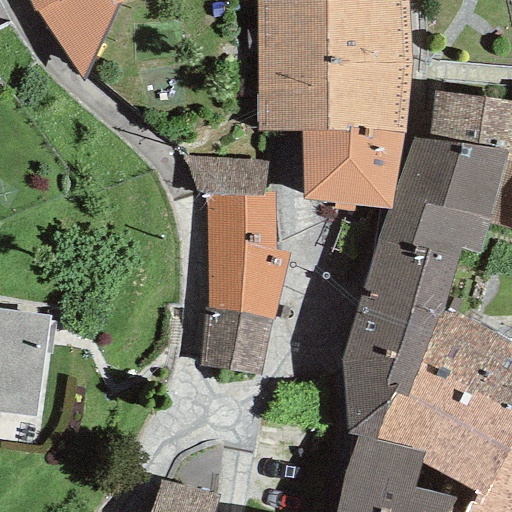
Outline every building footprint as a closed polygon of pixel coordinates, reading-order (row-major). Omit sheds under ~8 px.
[(27,0),(34,11),(37,10),(83,83),(118,3),(128,0),(27,0)] [(296,0),(255,1),(255,130),(300,131),(347,132),(348,128),(402,135),(409,63),(406,0),(296,0)] [(511,101),(433,92),(427,140),(506,151),(504,161),(511,162),(511,101)] [(390,209),(402,135),(348,128),(347,132),(300,131),(301,201),(333,203),(334,210),(353,210),(354,205),(385,209),(387,209),(390,209)] [(427,140),(413,138),(391,210),(387,210),(376,239),(459,259),(461,249),(478,255),(486,224),(504,161),(506,151),(427,140)] [(266,162),(181,157),(196,197),(204,195),(262,198),(262,193),(266,162)] [(511,162),(504,161),(486,224),(511,227),(511,224),(511,162)] [(203,309),(198,366),(259,376),(274,308),(288,253),(272,249),(272,192),(262,193),(262,198),(204,195),(207,309),(203,309)] [(440,310),(459,259),(376,239),(340,361),(348,435),(355,437),(375,442),(390,394),(406,400),(419,364),(440,310)] [(48,315),(0,309),(0,412),(35,417),(48,315)] [(511,347),(440,310),(419,364),(511,411),(511,347)] [(511,511),(511,411),(419,364),(406,400),(390,394),(375,442),(422,453),(420,464),(475,492),(463,511),(511,511)] [(375,442),(355,437),(345,473),(415,487),(420,464),(422,453),(375,442)] [(447,511),(454,497),(415,487),(345,473),(336,511),(447,511)] [(212,511),(216,495),(160,480),(148,511),(212,511)]
